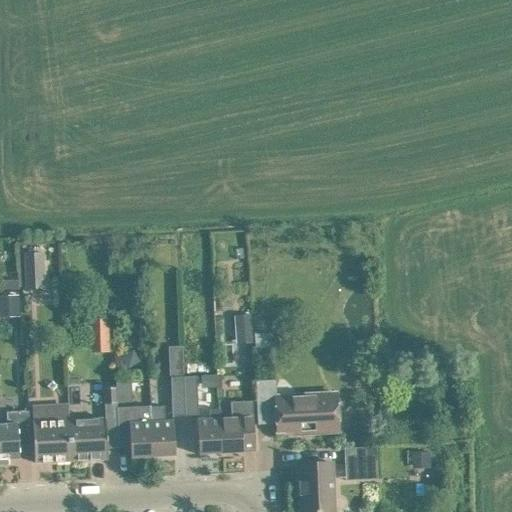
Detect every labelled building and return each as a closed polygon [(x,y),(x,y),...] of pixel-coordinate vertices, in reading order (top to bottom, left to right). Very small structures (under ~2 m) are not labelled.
[(43,254),(24,255),(26,291),(44,290),(43,254)] [(18,280),(1,281),(2,291),(18,290),(18,280)] [(18,295),(0,296),(0,312),(19,311),(18,295)] [(104,310),(105,345),(124,345),(122,309),(104,310)] [(292,336),(292,328),(265,328),(265,310),(235,310),(236,337),(292,336)] [(260,362),(261,339),(243,338),(242,362),(260,362)] [(212,388),(225,387),(224,370),(210,371),(212,388)] [(409,370),(401,380),(406,385),(413,384),(418,379),(409,370)] [(73,387),(75,373),(62,371),(60,385),(73,387)] [(183,377),(185,416),(198,415),(196,376),(183,377)] [(172,416),(185,416),(183,377),(170,378),(172,416)] [(115,388),(116,403),(117,403),(131,402),(130,380),(115,380),(115,388)] [(277,432),(292,431),(292,434),(338,432),(336,394),(276,397),(276,380),(255,381),(257,425),(277,424),(277,432)] [(103,404),(116,403),(115,388),(103,388),(103,404)] [(231,418),(219,419),(221,454),(243,453),(242,441),(254,440),(253,420),(252,401),(230,402),(231,418)] [(131,458),(152,457),(150,407),(150,406),(116,408),(117,428),(118,448),(130,448),(131,458)] [(164,406),(150,407),(152,457),(175,456),(173,421),(165,421),(164,406)] [(197,420),(198,435),(199,455),(221,454),(219,419),(218,410),(208,410),(209,419),(197,420)] [(0,426),(0,464),(8,464),(8,459),(19,459),(18,447),(30,446),(28,413),(6,414),(7,426),(0,426)] [(106,419),(69,421),(71,461),(108,459),(106,419)] [(71,461),(69,421),(32,423),(34,463),(71,461)] [(442,462),(444,445),(427,444),(425,461),(442,462)] [(376,463),(376,449),(376,447),(343,449),(343,450),(344,464),(376,463)] [(296,480),(299,480),(300,511),(334,511),(332,463),(295,465),(296,480)]
